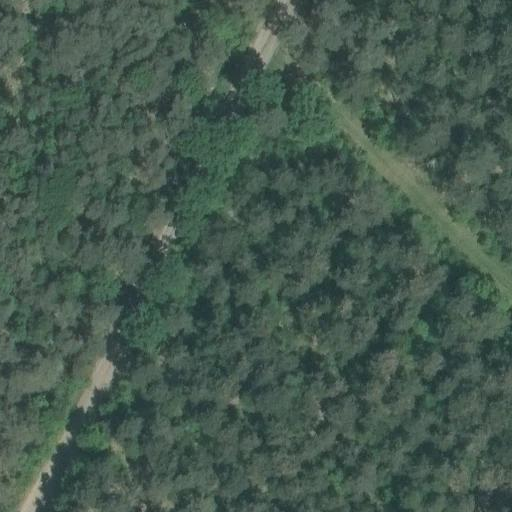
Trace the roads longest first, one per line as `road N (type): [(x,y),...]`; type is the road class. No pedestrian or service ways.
road 1 (track): [(26,511),(283,0)]
road 2 (track): [(252,61),(511,311)]
